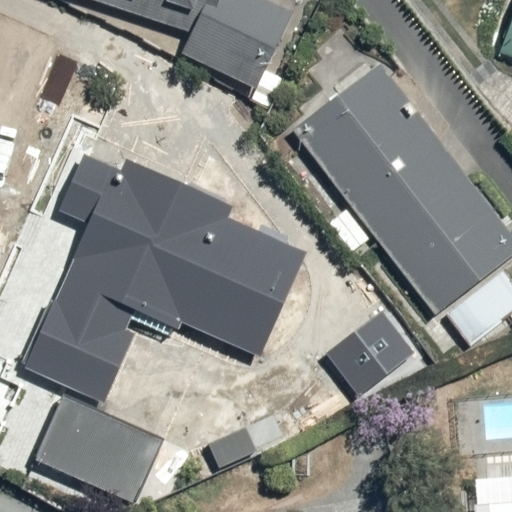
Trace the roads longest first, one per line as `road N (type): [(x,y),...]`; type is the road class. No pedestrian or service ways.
road 1 (unknown): [(373,0),(485,166)]
road 2 (unknown): [(33,0),(152,78),(166,127)]
